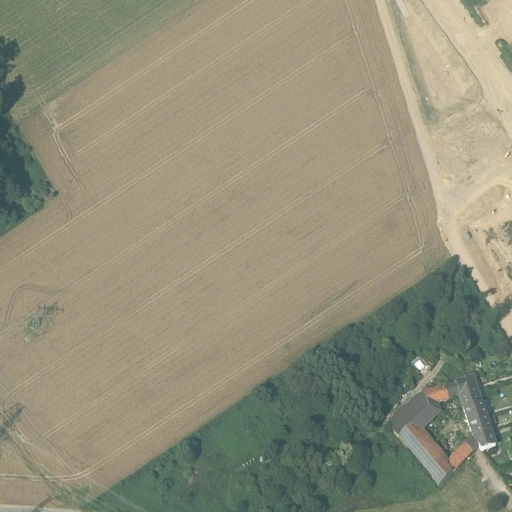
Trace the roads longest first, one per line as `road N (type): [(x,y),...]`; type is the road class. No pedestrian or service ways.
road 1 (track): [(511,343),(457,249),(380,0)]
road 2 (residential): [(511,107),(434,0)]
